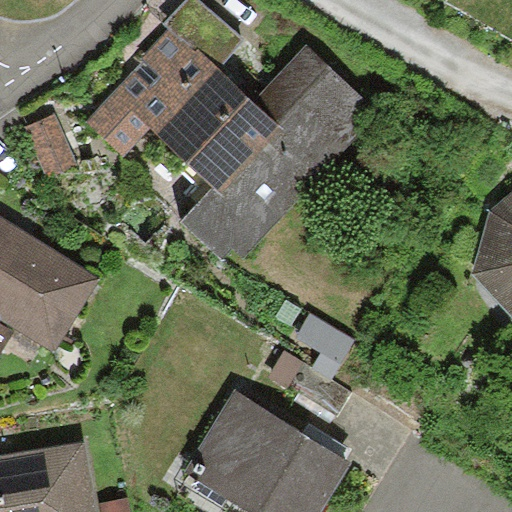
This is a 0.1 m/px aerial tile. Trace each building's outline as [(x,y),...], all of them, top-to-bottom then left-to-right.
[(244,261),(378,115),(307,50),(255,107),(216,71),(243,41),(198,0),(189,0),(166,25),(172,31),(143,62),(147,66),(90,128),(124,159),(151,129),(219,191),(185,227),(224,263),(234,252),(244,261)] [(56,115),(27,128),(48,177),(77,165),(56,115)] [(511,194),(489,213),(475,277),(511,314),(511,194)] [(17,227),(0,216),(0,361),(17,333),(53,355),(100,277),(17,227)] [(260,391),(328,435),(355,393),(335,380),(358,344),(314,316),(298,342),(319,355),(313,365),(287,348),(260,391)] [(311,442),(238,396),(188,478),(242,511),(327,511),(355,469),(311,442)] [(95,511),(86,448),(0,461),(0,511),(95,511)]
